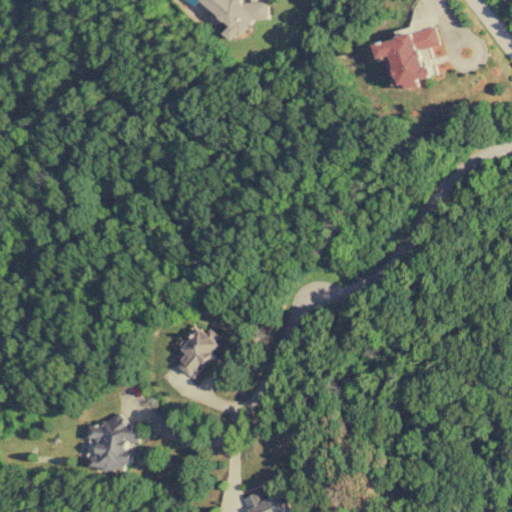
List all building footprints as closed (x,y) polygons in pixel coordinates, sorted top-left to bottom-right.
[(203,0),(232,25),(225,33),(235,42),(254,20),(270,19),(269,0),(244,2),(243,0),(203,0)] [(441,45),(437,27),(377,42),(381,58),(395,55),(403,90),(421,86),(419,79),(432,76),(429,65),(424,66),(420,50),(441,45)] [(180,366),(196,378),(223,340),(210,330),(208,333),(201,328),(185,350),(189,354),(180,366)] [(92,425),(89,467),(131,470),(132,442),(139,443),(140,425),(125,424),(125,418),(102,417),(101,426),(92,425)] [(251,511),(294,511),(287,491),(264,498),(262,491),(246,496),(251,511)]
